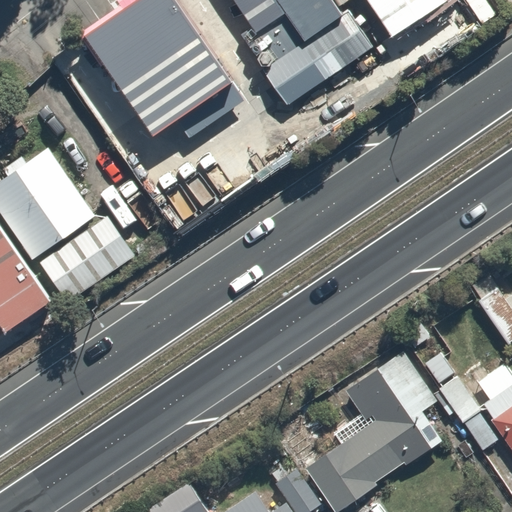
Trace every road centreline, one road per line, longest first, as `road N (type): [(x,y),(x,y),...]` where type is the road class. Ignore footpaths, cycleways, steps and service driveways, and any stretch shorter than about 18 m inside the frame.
road 1 (trunk): [(0,428),(511,81)]
road 2 (trunk): [(511,174),(12,511)]
